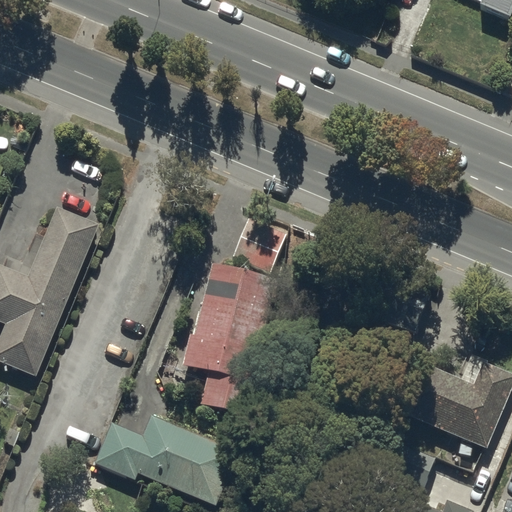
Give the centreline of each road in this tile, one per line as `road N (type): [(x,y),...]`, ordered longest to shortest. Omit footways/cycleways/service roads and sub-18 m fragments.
road 1 (trunk): [(106,0),(511,167)]
road 2 (trunk): [(336,177),(0,38)]
road 3 (residential): [(344,511),(336,177)]
road 4 (trunk): [(511,250),(336,177)]
